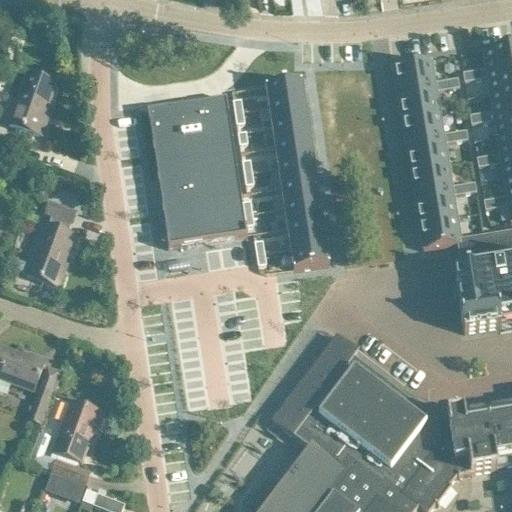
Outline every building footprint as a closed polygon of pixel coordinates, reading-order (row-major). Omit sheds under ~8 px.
[(474,74),(463,76),(463,81),(511,72),(511,50),(483,55),(486,73),(474,74)] [(431,64),(393,70),(397,96),(458,86),(458,82),(446,84),(435,86),(431,64)] [(511,72),(463,81),(464,86),(476,84),(487,82),(490,98),(511,94),(511,72)] [(9,128),(38,138),(56,87),(27,77),(9,128)] [(301,86),(265,91),(269,112),(304,106),(301,86)] [(458,86),(397,96),(402,122),(440,116),(436,95),(448,93),(459,91),(458,86)] [(481,117),(469,119),(470,124),(511,116),(511,94),(490,98),(492,115),(481,117)] [(226,102),(147,114),(168,252),(247,240),(246,231),(244,219),(242,207),(226,102)] [(241,104),(233,105),(234,117),(242,116),(241,104)] [(304,106),(269,112),(272,132),(307,127),(304,106)] [(242,116),(234,117),(236,129),(244,128),(242,116)] [(440,116),(402,122),(406,149),(467,139),(466,134),(455,136),(443,138),(440,116)] [(511,116),(470,124),(471,128),(483,127),(494,125),(497,141),(511,138),(511,116)] [(307,127),(272,132),(275,152),(310,147),(307,127)] [(245,136),(238,137),(239,149),(247,148),(245,136)] [(0,152),(14,158),(19,144),(0,138),(0,152)] [(488,160),(476,162),(477,166),(511,160),(511,138),(497,141),(499,158),(488,160)] [(467,139),(406,149),(410,175),(448,169),(445,147),(456,145),(468,144),(467,139)] [(310,147),(275,152),(278,173),(313,167),(310,147)] [(511,160),(477,166),(478,171),(489,169),(501,167),(504,184),(511,182),(511,160)] [(250,165),(242,166),(244,178),(252,177),(250,165)] [(313,167),(278,173),(281,193),(316,187),(313,167)] [(448,169),(410,175),(414,201),(475,191),(475,186),(463,188),(451,190),(448,169)] [(252,177),(244,178),(246,190),(254,188),(252,177)] [(495,202),(483,204),(484,209),(511,204),(511,182),(504,184),(506,201),(495,202)] [(316,187),(281,193),(284,213),(319,208),(316,187)] [(475,191),(414,201),(419,227),(456,221),(453,199),(465,198),(476,196),(475,191)] [(511,204),(484,209),(485,214),(496,212),(508,210),(511,227),(511,204)] [(76,215),(57,208),(49,205),(45,217),(52,220),(49,230),(46,229),(26,279),(55,290),(74,239),(67,236),(71,227),(72,227),(76,215)] [(250,206),(242,207),(244,219),(252,218),(250,206)] [(319,208),(284,213),(287,233),(322,228),(319,208)] [(252,218),(244,219),(246,231),(254,230),(252,218)] [(456,221),(419,227),(423,254),(457,248),(461,248),(460,243),(456,221)] [(322,228),(287,233),(290,254),(326,248),(322,228)] [(461,276),(455,277),(457,292),(459,292),(459,291),(465,290),(466,300),(461,301),(460,300),(459,300),(461,313),(459,313),(463,336),(501,330),(500,327),(499,327),(498,323),(511,320),(511,234),(483,239),(460,243),(461,248),(457,248),(461,276)] [(262,245),(254,247),(256,258),(264,257),(262,245)] [(326,248),(290,254),(293,274),(329,269),(326,248)] [(264,257),(256,258),(258,270),(266,269),(264,257)] [(417,511),(419,511),(402,499),(440,449),(439,426),(422,413),(353,361),(357,356),(336,340),(272,425),(310,454),(265,511),(417,511)] [(0,350),(0,382),(33,395),(44,367),(0,350)] [(47,414),(56,418),(69,389),(59,385),(47,414)] [(52,396),(40,392),(28,423),(40,427),(52,396)] [(71,405),(64,424),(52,456),(81,467),(100,416),(71,405)] [(511,511),(511,411),(439,425),(441,449),(403,498),(422,511),(435,511),(452,491),(452,487),(457,478),(461,481),(475,479),(474,476),(511,469),(511,511)] [(52,474),(55,464),(56,462),(45,458),(52,439),(41,434),(29,465),(52,474)] [(89,477),(76,472),(55,464),(52,474),(51,476),(85,489),(89,477)] [(51,478),(45,495),(56,499),(62,482),(51,478)] [(86,494),(82,505),(79,511),(82,511),(91,511),(92,509),(100,511),(122,511),(124,508),(86,494)]
